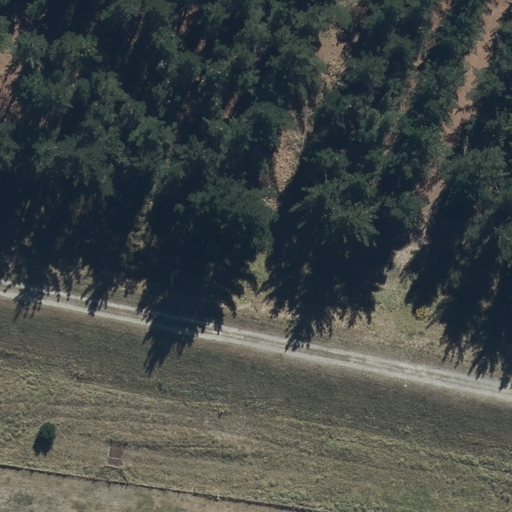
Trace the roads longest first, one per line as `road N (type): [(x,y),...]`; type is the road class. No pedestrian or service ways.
road 1 (track): [(0,290),(511,396)]
road 2 (track): [(0,405),(197,429),(511,485)]
